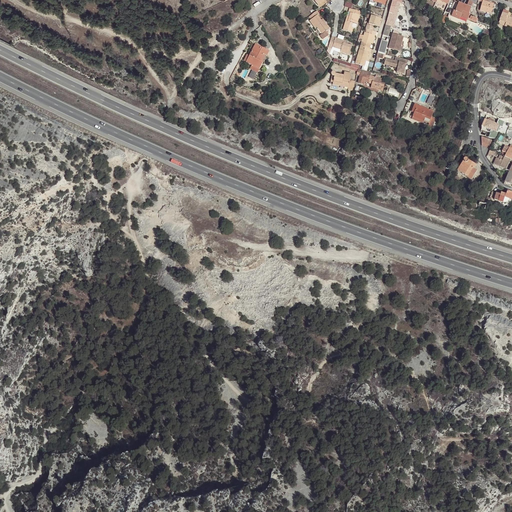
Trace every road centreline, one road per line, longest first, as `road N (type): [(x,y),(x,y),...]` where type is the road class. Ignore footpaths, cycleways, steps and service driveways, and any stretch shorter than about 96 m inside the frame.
road 1 (motorway): [(511,258),(201,144),(0,49)]
road 2 (motorway): [(0,76),(194,167),(511,283)]
road 3 (track): [(206,46),(170,100),(132,190),(130,223),(170,313),(241,395),(261,394)]
road 4 (track): [(12,0),(169,54),(206,46),(253,11)]
road 5 (residential): [(397,116),(413,79),(406,0)]
